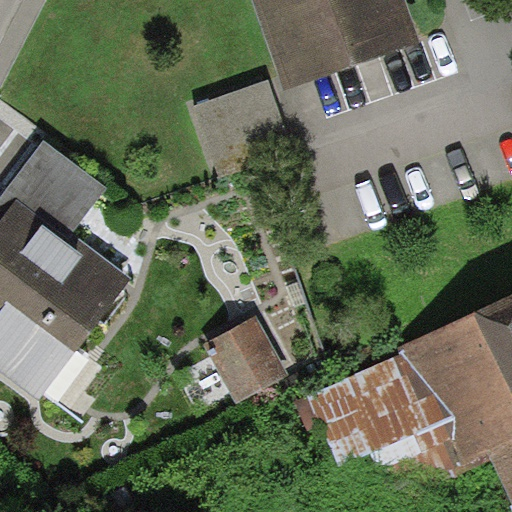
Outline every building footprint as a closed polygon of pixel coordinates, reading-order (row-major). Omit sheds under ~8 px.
[(406,0),(251,0),(285,95),(423,46),(406,0)] [(195,107),(220,176),(292,150),(266,81),(195,107)] [(0,202),(0,204),(9,211),(16,201),(70,240),(73,235),(108,188),(45,142),(0,202)] [(70,240),(16,201),(9,211),(0,222),(0,315),(8,305),(75,355),(132,279),(73,235),(70,240)] [(511,295),(397,350),(402,355),(453,471),(487,456),(511,507),(511,295)] [(289,376),(257,318),(205,346),(237,405),(289,376)] [(453,471),(402,355),(308,396),(338,466),(372,452),(392,497),(453,471)]
